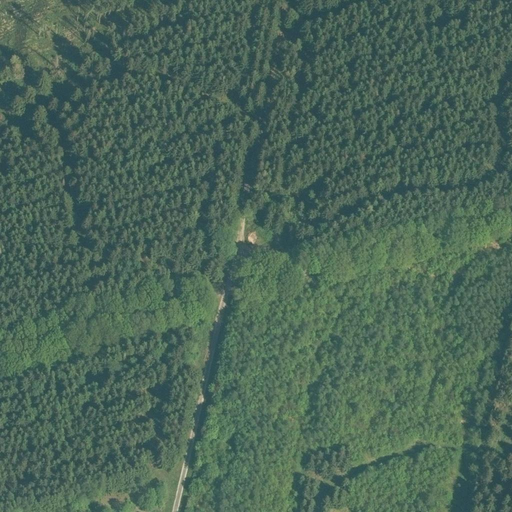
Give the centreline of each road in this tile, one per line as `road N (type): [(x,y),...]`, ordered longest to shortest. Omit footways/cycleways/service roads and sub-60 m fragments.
road 1 (track): [(224,297),(193,272),(121,280),(85,259),(63,157),(23,56),(21,35),(37,0)]
road 2 (track): [(263,120),(160,85),(70,89),(0,146)]
road 3 (track): [(236,252),(284,22)]
